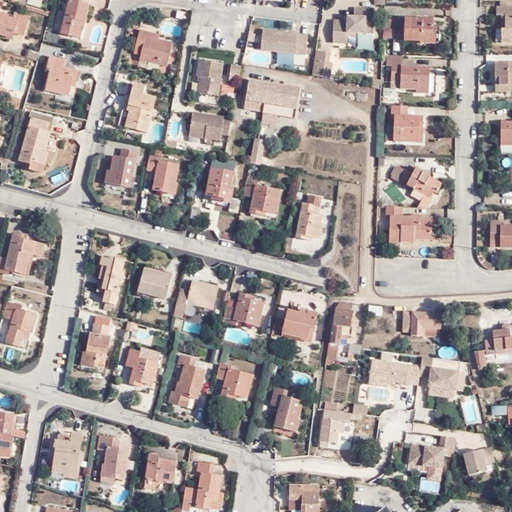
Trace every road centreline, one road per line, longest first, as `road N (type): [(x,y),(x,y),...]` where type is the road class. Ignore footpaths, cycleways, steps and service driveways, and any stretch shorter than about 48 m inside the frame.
road 1 (residential): [(248,511),(254,459),(40,390)]
road 2 (residential): [(67,211),(312,275)]
road 3 (residential): [(67,211),(124,0)]
road 4 (residential): [(40,390),(67,211)]
road 5 (residential): [(142,0),(314,17)]
road 6 (residential): [(21,511),(40,390)]
